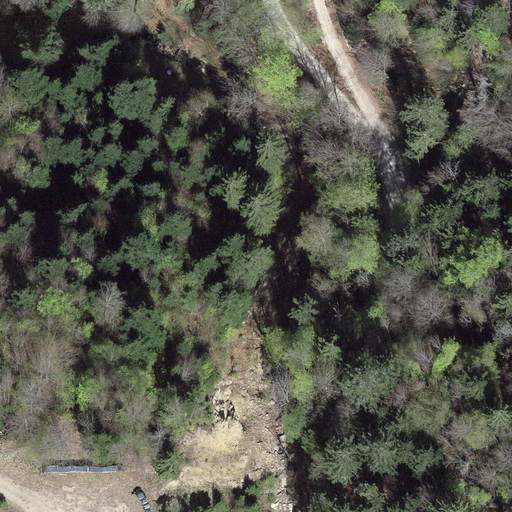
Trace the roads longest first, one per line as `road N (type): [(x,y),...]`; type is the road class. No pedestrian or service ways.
road 1 (track): [(320,0),(387,144),(399,197),(393,267),(314,511)]
road 2 (track): [(272,0),(290,35),(387,144)]
